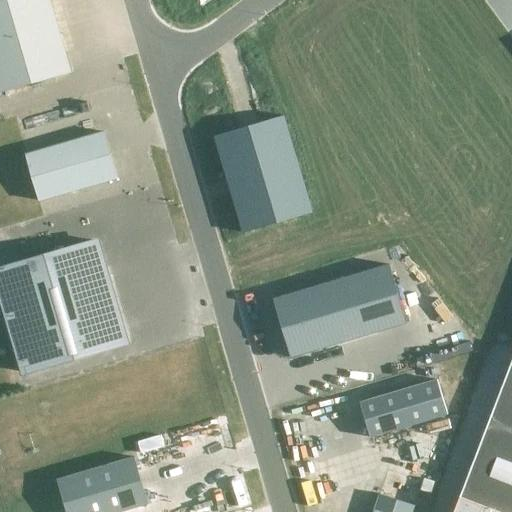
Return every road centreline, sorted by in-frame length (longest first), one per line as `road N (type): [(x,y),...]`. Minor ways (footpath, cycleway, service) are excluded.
road 1 (unclassified): [(152,60),(283,511)]
road 2 (unclassified): [(152,60),(207,39),(260,0)]
